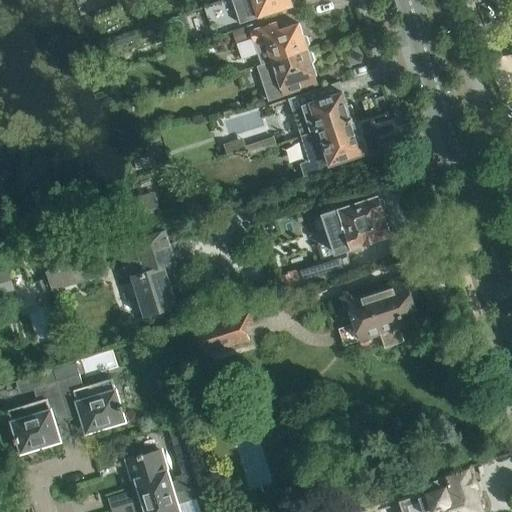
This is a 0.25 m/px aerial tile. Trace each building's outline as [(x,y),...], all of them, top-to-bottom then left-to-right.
[(145,0),(124,0),(127,8),(132,6),(134,12),(148,6),(145,0)] [(225,0),(204,7),(212,31),(231,24),(233,29),(241,27),(252,23),(251,21),(274,13),(293,7),(291,0),(225,0)] [(261,28),(250,31),(253,38),(258,53),(262,65),(308,50),(307,47),(309,44),(307,38),(303,36),(299,24),(279,30),(276,22),(269,25),(261,28)] [(126,46),(123,36),(113,39),(117,49),(126,46)] [(262,65),(258,66),(269,101),(299,91),(318,85),(315,77),(317,76),(312,64),(315,60),(313,54),(309,52),(308,50),(262,65)] [(320,88),(288,99),(301,136),(352,119),(351,118),(355,117),(351,105),(347,106),(339,82),(320,88)] [(352,119),(301,136),(309,162),(301,164),(304,176),(328,170),(327,165),(345,159),(349,158),(349,159),(363,154),(357,134),(360,133),(356,121),(353,122),(352,119)] [(274,138),(245,148),(246,153),(276,146),(274,138)] [(318,218),(309,221),(321,256),(330,253),(331,254),(335,253),(336,254),(391,235),(384,214),(386,209),(383,201),(379,199),(378,197),(323,215),(323,216),(318,218)] [(166,230),(147,236),(120,245),(130,276),(131,275),(145,318),(178,307),(167,276),(189,269),(180,240),(170,243),(166,230)] [(91,243),(42,258),(52,291),(101,275),(91,243)] [(305,285),(352,271),(348,257),(300,271),(305,285)] [(0,295),(15,290),(8,270),(0,272),(0,295)] [(300,271),(283,276),(287,290),(305,285),(300,271)] [(384,348),(396,344),(403,342),(399,328),(420,322),(412,299),(418,297),(413,282),(407,284),(406,282),(354,300),(352,295),(341,299),(343,304),(345,311),(349,310),(354,323),(338,329),(344,347),(358,342),(361,353),(384,346),(384,348)] [(196,329),(204,354),(249,340),(245,326),(253,324),(249,312),(239,315),(237,311),(217,317),(218,322),(196,329)] [(75,362),(53,369),(57,381),(66,413),(80,409),(82,415),(87,433),(108,426),(111,428),(128,423),(123,405),(120,406),(112,379),(83,388),(79,374),(75,362)] [(38,402),(9,410),(17,437),(15,438),(20,456),(37,450),(39,447),(60,441),(53,417),(66,413),(57,381),(52,369),(40,372),(44,385),(34,388),(38,402)] [(182,423),(169,427),(174,442),(187,438),(182,423)] [(136,478),(136,480),(143,503),(201,485),(197,471),(175,477),(177,481),(171,483),(161,451),(144,456),(143,454),(138,456),(126,460),(131,475),(136,478)] [(483,511),(469,469),(447,476),(450,485),(445,486),(446,489),(419,497),(423,511),(483,511)] [(143,503),(146,511),(179,511),(178,504),(205,496),(201,485),(143,503)]
